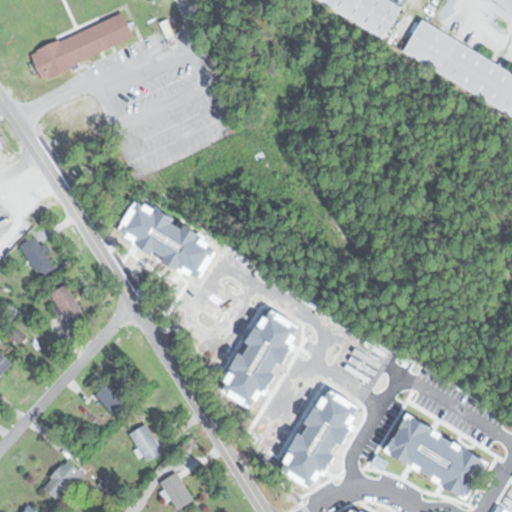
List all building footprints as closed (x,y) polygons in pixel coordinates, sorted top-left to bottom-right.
[(319,0),(386,38),(405,4),(397,0),(319,0)] [(46,80),(136,36),(124,10),(33,54),(46,80)] [(511,116),(511,71),(421,17),(401,50),(511,116)] [(42,277),(59,267),(40,234),(22,244),(42,277)] [(168,276),(203,298),(208,289),(173,268),(168,276)] [(52,294),(73,325),(88,315),(67,284),(52,294)] [(210,329),(216,337),(249,312),(243,304),(210,329)] [(227,362),(266,335),(260,326),(221,354),(227,362)] [(0,377),(14,366),(2,351),(0,352),(0,377)] [(238,375),(243,382),(278,358),(273,351),(238,375)] [(316,365),(352,385),(357,377),(321,357),(316,365)] [(97,396),(118,417),(134,402),(113,380),(97,396)] [(259,406),(264,413),(290,393),(285,387),(259,406)] [(379,405),(415,428),(421,420),(384,397),(379,405)] [(132,434),(149,462),(165,453),(148,424),(132,434)] [(408,463),(413,471),(454,447),(449,439),(408,463)] [(72,492),(87,477),(70,460),(45,486),(58,499),(68,489),(72,492)] [(180,510),(196,499),(177,472),(161,483),(180,510)] [(424,496),(429,504),(464,484),(459,476),(424,496)] [(353,487),(348,480),(317,503),(321,509),(353,487)]
